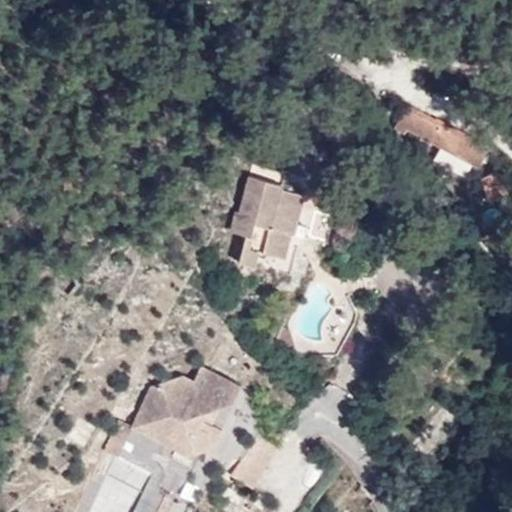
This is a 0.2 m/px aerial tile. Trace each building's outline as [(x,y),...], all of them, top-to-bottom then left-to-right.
[(487,150),(404,106),(393,129),(404,135),(407,129),(478,167),(487,150)] [(292,235),(302,195),(281,189),(286,175),(252,167),(239,214),(235,213),(231,232),(245,237),(238,264),(257,268),(260,254),(283,260),(289,234),(292,235)] [(480,178),(490,202),(509,194),(500,170),(480,178)] [(151,388),(135,421),(185,446),(186,455),(187,455),(211,447),(212,445),(207,433),(202,428),(208,411),(222,406),(233,402),(241,386),(201,367),(194,381),(183,377),(151,388)] [(211,426),(222,406),(208,411),(202,428),(207,433),(212,445),(221,430),(211,426)] [(81,447),(91,426),(74,418),(64,438),(81,447)] [(131,429),(132,427),(119,421),(103,451),(116,458),(118,460),(132,429),(131,429)] [(135,421),(132,427),(131,429),(132,429),(186,455),(185,446),(135,421)] [(250,490),(278,448),(259,434),(230,477),(250,490)] [(161,511),(168,498),(146,489),(135,511),(161,511)]
